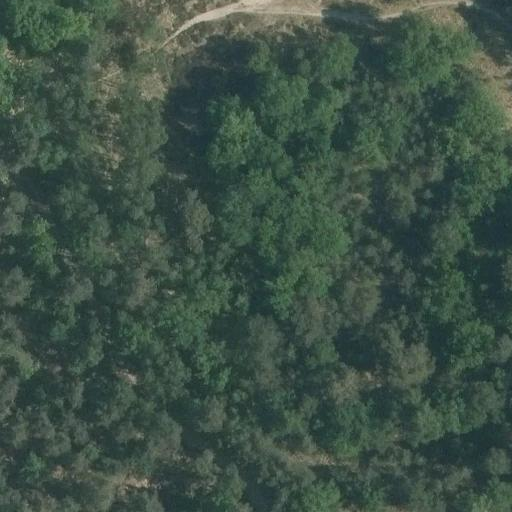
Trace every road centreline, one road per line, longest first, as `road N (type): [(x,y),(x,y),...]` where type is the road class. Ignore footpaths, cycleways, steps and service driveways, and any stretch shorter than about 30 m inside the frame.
road 1 (track): [(0,155),(165,412),(253,484),(269,511)]
road 2 (track): [(0,107),(33,101),(154,49),(226,7)]
